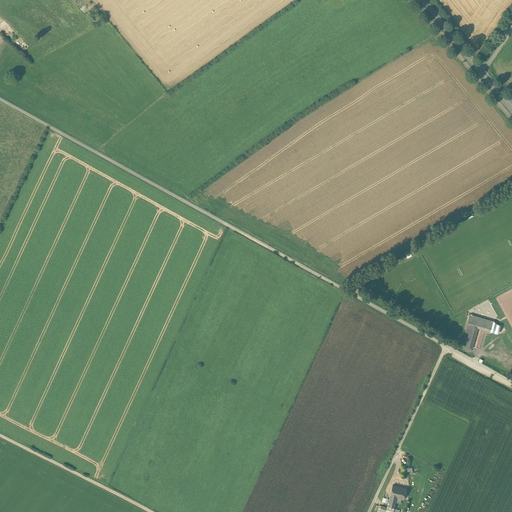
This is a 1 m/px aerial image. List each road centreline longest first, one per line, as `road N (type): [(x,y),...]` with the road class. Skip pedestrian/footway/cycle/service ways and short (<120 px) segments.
road 1 (residential): [(445,346),(0,99)]
road 2 (unclassified): [(445,346),(369,511)]
road 3 (unclassified): [(0,436),(147,511)]
